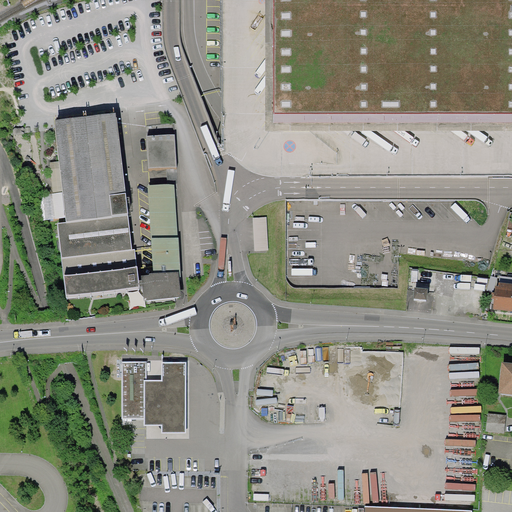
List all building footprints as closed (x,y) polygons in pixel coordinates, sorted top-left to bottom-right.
[(511,0),(232,0),(235,168),(470,172),(511,171),(511,0)] [(116,119),(53,127),(58,166),(53,166),(55,180),(56,194),(61,193),(65,225),(56,226),(65,299),(137,290),(116,119)] [(174,137),(146,138),(148,171),(176,169),(174,137)] [(174,188),(148,189),(151,227),(177,225),(174,188)] [(177,225),(151,227),(154,276),(140,278),(143,303),(183,298),(179,275),(177,225)] [(511,311),(511,289),(497,287),(494,310),(511,311)] [(147,362),(121,362),(122,420),(147,420),(147,381),(147,362)] [(161,380),(144,380),(144,427),(161,427),(161,435),(186,435),(186,363),(161,363),(161,380)] [(500,397),(511,398),(511,365),(504,364),(500,397)] [(505,423),(506,416),(488,414),(486,432),(504,434),(505,423)]
